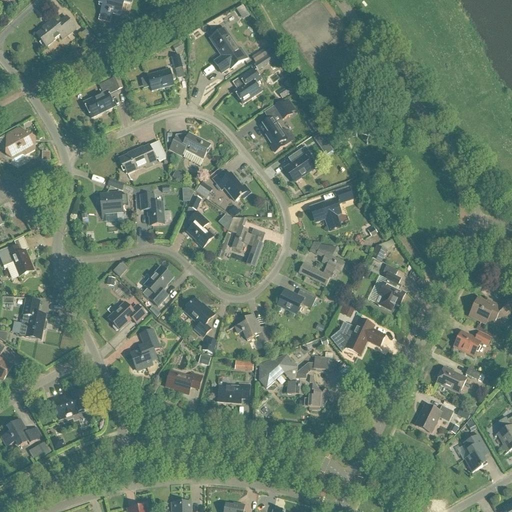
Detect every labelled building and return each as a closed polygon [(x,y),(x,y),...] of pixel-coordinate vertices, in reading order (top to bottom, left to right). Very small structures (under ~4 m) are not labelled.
[(132,6),(133,0),(100,0),(99,6),(102,7),(100,17),(99,22),(110,25),(111,20),(112,20),(113,16),(121,18),(124,4),(132,6)] [(63,42),(76,31),(67,19),(57,26),(53,22),(47,27),(48,28),(37,37),(47,50),(61,38),(63,42)] [(239,52),(225,31),(210,41),(222,59),(214,64),(222,76),(229,71),(230,71),(247,60),(241,51),(239,52)] [(176,56),(184,52),(180,44),(172,49),(176,56)] [(255,65),(272,54),(268,48),(251,59),(255,65)] [(182,69),(179,57),(172,59),(175,71),(182,69)] [(258,73),(266,67),(262,61),(254,67),(258,73)] [(243,107),(261,94),(256,86),(261,82),(254,71),(240,80),(244,86),(234,93),(243,107)] [(147,78),(148,79),(141,81),(144,91),(150,89),(152,94),(174,87),(172,82),(175,81),(174,77),(171,77),(170,72),(147,78)] [(109,97),(123,90),(118,78),(99,88),(103,96),(84,105),(92,121),(115,109),(109,97)] [(282,100),(297,90),(291,81),(284,86),(286,90),(279,96),(282,100)] [(282,122),(292,116),(283,102),(273,109),(282,122)] [(284,131),(282,133),(273,119),(259,128),(272,146),(270,147),(275,154),(285,148),(295,141),(289,132),(284,131)] [(35,152),(35,141),(18,131),(7,137),(6,157),(16,163),(35,152)] [(203,162),(211,147),(189,136),(185,144),(176,139),(169,152),(182,159),(185,153),(203,162)] [(315,141),(321,151),(328,146),(321,137),(315,141)] [(165,162),(165,157),(159,144),(149,148),(143,151),(142,149),(133,154),(134,155),(119,161),(123,170),(125,170),(128,176),(149,167),(150,169),(157,166),(156,162),(158,162),(159,164),(165,162)] [(307,166),(314,161),(305,148),(292,157),(296,163),(286,170),(295,184),(312,173),(307,166)] [(231,175),(227,179),(223,173),(213,181),(222,192),(224,190),(235,204),(242,199),(243,201),(251,195),(245,187),(242,189),(231,175)] [(376,187),(386,180),(382,174),(372,180),(376,187)] [(125,187),(111,182),(108,188),(122,193),(123,193),(131,196),(133,192),(124,188),(125,187)] [(200,189),(196,195),(205,202),(209,196),(200,189)] [(340,205),(353,201),(349,190),(336,195),(340,205)] [(190,203),(190,191),(181,191),(181,204),(190,203)] [(121,195),(101,197),(103,217),(103,221),(105,221),(105,217),(117,215),(118,224),(124,223),(123,215),(122,207),(128,207),(127,197),(121,198),(121,195)] [(150,228),(165,227),(163,205),(155,206),(154,196),(140,197),(141,213),(149,212),(150,228)] [(194,198),(188,210),(196,214),(201,202),(194,198)] [(312,209),(317,224),(326,221),(330,233),(340,230),(336,217),(341,216),(336,201),(312,209)] [(208,225),(197,214),(187,224),(192,229),(187,234),(197,243),(196,244),(203,250),(214,239),(204,229),(208,225)] [(255,269),(263,246),(259,244),(260,241),(247,236),(248,232),(244,230),(247,221),(233,220),(228,233),(236,236),(232,250),(241,253),(244,243),(253,246),(246,266),(255,269)] [(371,238),(377,235),(374,229),(368,233),(371,238)] [(19,279),(35,273),(26,253),(22,254),(19,247),(5,253),(8,260),(11,259),(19,279)] [(341,274),(345,265),(332,259),(336,249),(321,247),(316,257),(324,260),(322,265),(327,267),(323,276),(303,266),(299,275),(326,288),(334,271),(341,274)] [(377,247),(371,259),(381,264),(386,252),(377,247)] [(118,279),(127,271),(120,264),(112,273),(118,279)] [(398,273),(387,267),(383,275),(387,277),(385,281),(387,282),(385,286),(385,285),(379,298),(382,300),(379,307),(391,313),(394,308),(395,308),(395,307),(394,307),(395,306),(399,308),(405,296),(395,291),(397,287),(398,287),(401,281),(395,278),(398,273)] [(162,292),(172,281),(160,270),(146,286),(149,290),(144,296),(158,309),(168,297),(162,292)] [(311,311),(317,299),(300,291),(297,298),(285,292),(278,307),(296,316),(301,307),(311,311)] [(505,320),(511,312),(511,306),(505,300),(498,307),(492,305),(491,307),(478,300),(470,317),(482,323),(483,320),(494,325),(499,315),(505,320)] [(41,342),(46,317),(38,315),(40,303),(26,301),(23,317),(24,317),(20,338),(41,342)] [(206,327),(215,317),(207,310),(206,311),(195,301),(184,314),(199,327),(195,332),(203,340),(211,331),(206,327)] [(125,305),(108,321),(114,327),(113,328),(113,330),(116,333),(117,333),(119,332),(119,333),(132,321),(137,326),(147,317),(138,307),(132,313),(125,305)] [(262,346),(272,342),(266,328),(260,330),(259,327),(257,328),(252,318),(245,321),(246,324),(235,329),(238,336),(243,334),(247,343),(259,338),(262,346)] [(359,322),(355,330),(343,324),(339,332),(330,340),(342,354),(347,350),(360,357),(367,343),(380,349),(385,338),(372,332),(374,329),(359,322)] [(154,352),(160,350),(153,331),(140,337),(144,346),(139,348),(140,352),(130,356),(137,372),(147,368),(146,365),(157,361),(154,352)] [(487,348),(491,340),(479,334),(475,341),(461,334),(454,349),(474,358),(480,345),(487,348)] [(213,355),(217,342),(208,340),(206,347),(203,346),(202,352),(213,355)] [(0,381),(3,384),(13,369),(0,360),(0,357),(5,350),(0,346),(0,381)] [(209,368),(211,360),(203,358),(201,366),(209,368)] [(308,366),(300,373),(298,375),(297,375),(297,370),(287,358),(260,368),(260,383),(267,391),(284,375),(292,385),(288,384),(287,396),(303,398),(304,390),(312,391),(312,393),(314,394),(313,399),(310,398),(309,402),(304,401),(304,404),(300,404),(300,408),(304,409),(310,410),(309,412),(320,413),(328,400),(328,399),(325,399),(325,398),(323,398),(323,397),(321,396),(321,395),(319,393),(317,391),(316,388),(315,385),(314,383),(314,380),(314,375),(316,375),(316,372),(327,373),(327,360),(315,359),(314,366),(308,366)] [(233,363),(233,372),(252,372),(252,363),(233,363)] [(459,396),(467,381),(444,370),(436,385),(459,396)] [(468,370),(465,377),(478,383),(481,376),(468,370)] [(199,391),(203,378),(191,375),(190,379),(170,374),(166,389),(179,393),(179,394),(189,397),(191,389),(199,391)] [(511,385),(508,382),(502,388),(507,396),(510,394),(511,385)] [(239,386),(239,389),(219,387),(218,404),(241,406),(242,401),(249,402),(250,387),(239,386)] [(83,413),(90,410),(84,393),(77,395),(76,394),(72,396),(72,397),(66,400),(66,399),(52,404),(58,421),(72,417),(71,414),(77,412),(79,415),(83,414),(83,413)] [(449,425),(454,414),(442,408),(439,414),(426,407),(416,428),(431,435),(439,420),(449,425)] [(511,419),(507,422),(506,419),(498,424),(503,432),(494,438),(494,439),(497,437),(503,447),(500,449),(504,457),(511,452),(511,419)] [(29,447),(42,439),(37,429),(28,434),(21,421),(9,428),(12,433),(1,439),(7,449),(17,443),(21,449),(28,445),(29,447)] [(471,434),(476,431),(474,426),(468,428),(471,434)] [(472,475),(487,466),(481,455),(487,452),(478,437),(463,446),(470,458),(464,462),(472,475)] [(41,460),(50,455),(45,444),(35,450),(41,460)]
